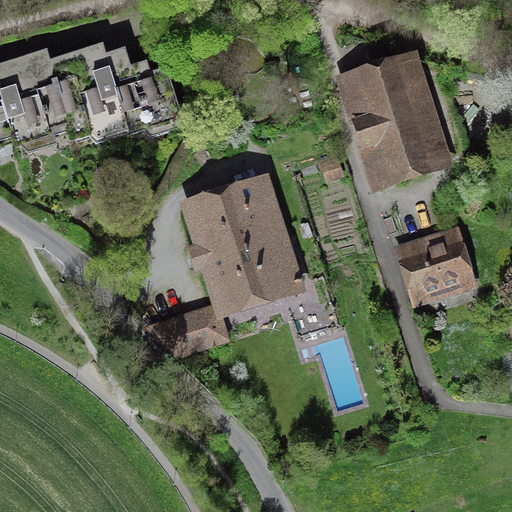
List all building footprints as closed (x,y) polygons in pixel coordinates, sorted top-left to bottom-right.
[(0,150),(17,145),(26,155),(90,134),(98,145),(146,130),(153,138),(181,130),(178,122),(182,121),(165,68),(148,74),(145,63),(129,68),(123,49),(104,56),(100,45),(76,52),(48,61),(44,51),(0,65),(0,150)] [(406,65),(351,83),(382,183),(438,164),(406,65)] [(218,309),(219,311),(300,286),(269,184),(187,210),(198,248),(189,251),(193,261),(197,273),(206,270),(218,309)] [(453,238),(438,242),(437,239),(436,236),(415,242),(417,249),(403,253),(418,300),(467,284),(453,238)] [(184,320),(151,330),(174,357),(228,340),(219,311),(218,309),(184,320)]
